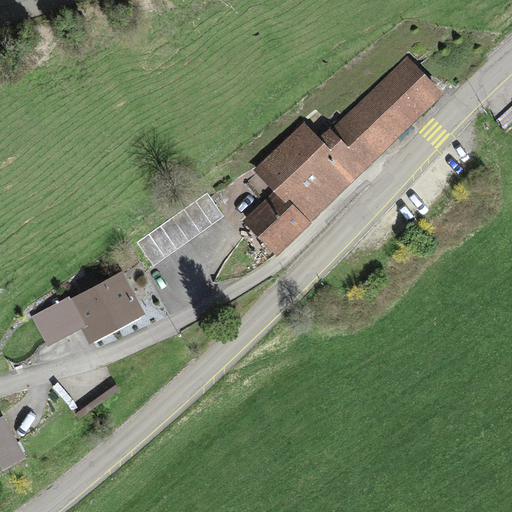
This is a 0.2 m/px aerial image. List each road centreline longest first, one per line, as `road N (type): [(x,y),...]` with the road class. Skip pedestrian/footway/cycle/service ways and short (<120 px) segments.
road 1 (tertiary): [(384,185),(139,425),(35,511)]
road 2 (residential): [(384,185),(361,177),(281,254),(228,291),(119,345),(0,385)]
road 3 (tertiary): [(511,54),(384,185)]
